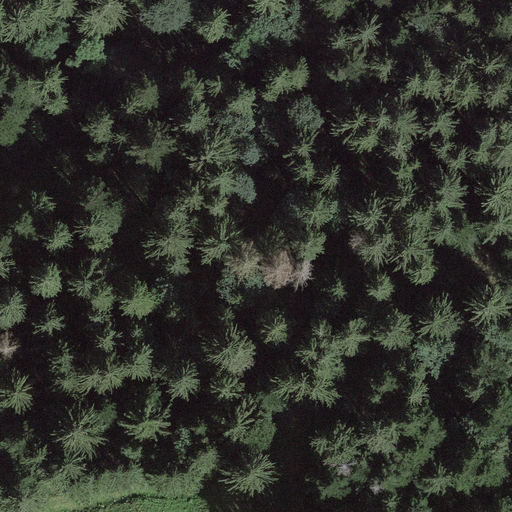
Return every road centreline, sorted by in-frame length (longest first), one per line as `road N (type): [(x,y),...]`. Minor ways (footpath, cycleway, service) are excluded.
road 1 (track): [(34,511),(187,481),(293,423),(319,419),(349,426),(380,447),(433,511)]
road 2 (track): [(457,511),(449,449),(455,354),(487,229)]
